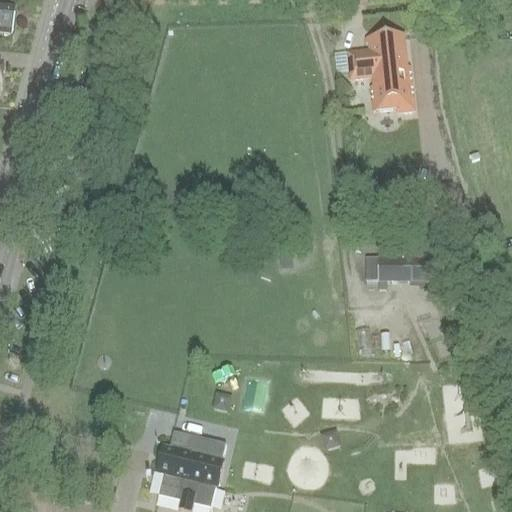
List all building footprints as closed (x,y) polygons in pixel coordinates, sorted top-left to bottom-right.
[(12,33),(13,27),(11,24),(12,12),(0,10),(0,37),(10,39),(10,35),(12,33)] [(397,116),(414,114),(410,70),(407,70),(404,38),(366,42),(367,54),(347,56),(350,84),(372,81),(373,90),(371,90),(373,114),(396,112),(397,116)] [(454,188),(394,194),(397,222),(438,218),(449,217),(457,216),(454,188)] [(379,259),(379,284),(427,284),(427,258),(379,259)] [(219,393),(215,408),(230,412),(233,397),(219,393)] [(173,436),(170,451),(163,449),(156,478),(163,479),(158,500),(210,511),(212,511),(227,448),(173,436)] [(71,500),(95,506),(101,478),(78,472),(71,500)]
